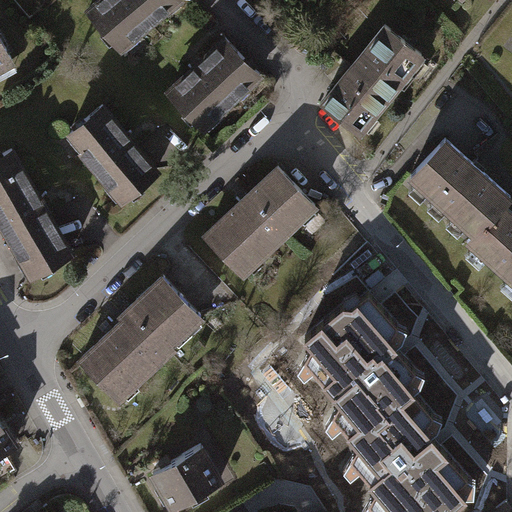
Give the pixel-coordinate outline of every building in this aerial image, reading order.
[(99,0),(90,8),(122,45),(175,0),(99,0)] [(384,23),(323,103),(360,130),(420,50),(384,23)] [(0,64),(12,58),(0,37),(0,64)] [(225,37),(169,90),(205,125),(260,72),(225,37)] [(104,104),(72,130),(87,148),(84,151),(122,197),(157,168),(104,104)] [(411,175),(474,233),(504,202),(510,195),(478,165),(447,136),(411,175)] [(8,147),(0,151),(0,223),(29,272),(68,251),(43,209),(46,207),(39,195),(35,196),(8,147)] [(275,164),(204,231),(242,270),(313,203),(275,164)] [(468,240),(511,278),(511,209),(504,202),(474,233),(468,240)] [(120,316),(77,356),(116,397),(170,346),(167,342),(198,313),(160,273),(118,313),(120,316)] [(398,331),(368,300),(352,314),(344,312),(306,347),(311,355),(306,364),(339,409),(334,422),(351,443),(413,396),(409,392),(417,375),(391,346),(398,331)] [(351,443),(360,454),(355,465),(379,496),(371,510),(372,511),(461,511),(468,507),(468,484),(425,434),(431,419),(413,396),(351,443)] [(0,420),(0,451),(14,443),(0,420)] [(200,442),(153,469),(173,504),(221,477),(200,442)]
